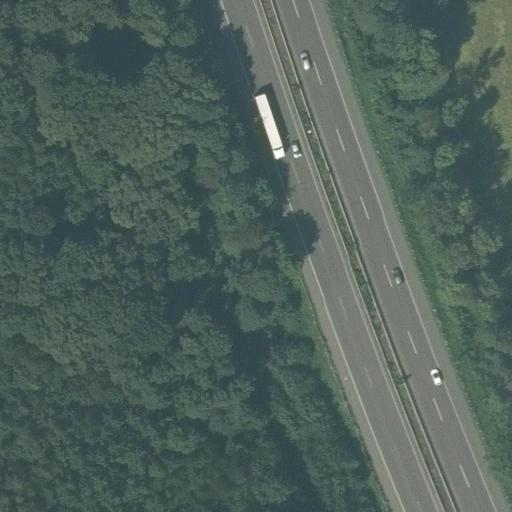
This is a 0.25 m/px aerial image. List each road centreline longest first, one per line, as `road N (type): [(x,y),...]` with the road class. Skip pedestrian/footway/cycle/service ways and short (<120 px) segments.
road 1 (track): [(337,511),(169,177),(54,114),(0,100)]
road 2 (motorway): [(239,0),(426,511)]
road 3 (motorway): [(475,511),(326,120),(289,0)]
